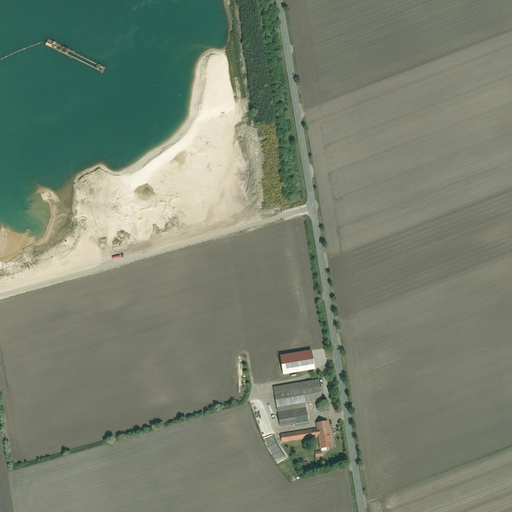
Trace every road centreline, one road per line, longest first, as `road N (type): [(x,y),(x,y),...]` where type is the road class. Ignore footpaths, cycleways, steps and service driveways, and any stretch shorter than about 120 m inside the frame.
road 1 (tertiary): [(278,0),(362,511)]
road 2 (unknown): [(0,294),(313,208)]
